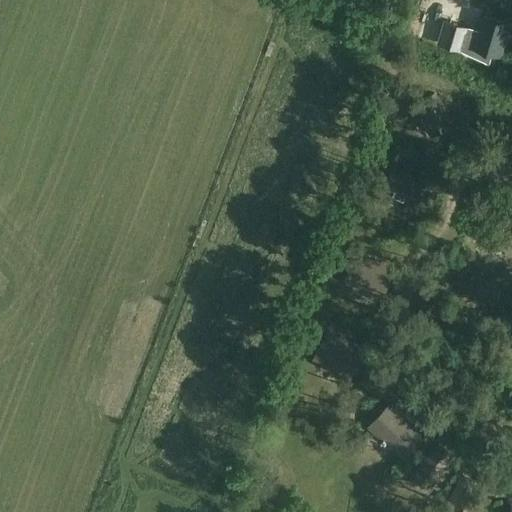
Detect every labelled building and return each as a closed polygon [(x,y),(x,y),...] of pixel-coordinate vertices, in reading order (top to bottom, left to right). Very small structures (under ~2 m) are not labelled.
[(474,48),(502,56),(511,24),(483,16),(474,48)] [(431,24),(424,41),(460,54),(466,36),(444,27),(445,24),(433,20),(431,24)] [(431,132),(432,133),(454,118),(453,117),(452,117),(436,94),(436,93),(435,92),(414,108),(415,109),(432,132),(431,132)] [(411,203),(412,203),(423,179),(422,178),(422,179),(396,167),(395,166),(384,191),(385,191),(385,190),(411,202),(411,203)] [(491,245),(504,244),(504,243),(511,242),(511,219),(483,221),(485,245),(487,245),(487,247),(491,247),(491,245)] [(384,294),(394,268),(357,253),(346,279),(356,283),(354,287),(371,293),(372,289),(384,294)] [(364,349),(329,331),(316,356),(325,361),(323,365),(339,373),(341,369),(352,374),(364,349)] [(400,414),(390,404),(369,424),(403,458),(423,438),(399,415),(400,414)] [(454,454),(438,442),(412,478),(428,490),(454,454)] [(461,472),(452,489),(453,490),(445,508),(450,511),(477,511),(483,500),(470,493),(476,481),(461,472)]
